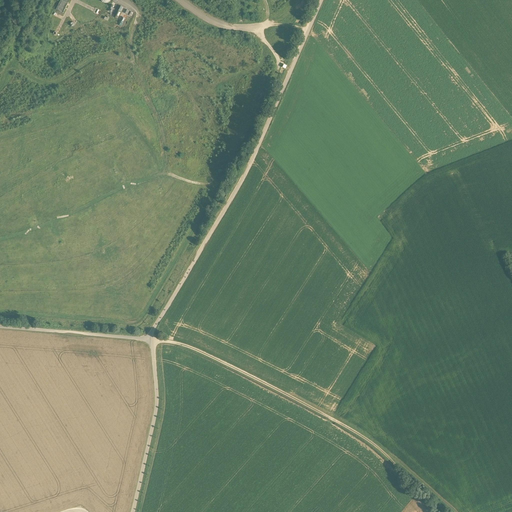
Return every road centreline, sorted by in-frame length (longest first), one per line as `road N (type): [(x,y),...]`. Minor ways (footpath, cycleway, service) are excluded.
road 1 (track): [(265,25),(259,29),(275,53),(273,81),(139,319),(0,310)]
road 2 (unclassified): [(320,0),(243,178),(149,339)]
road 3 (track): [(440,511),(344,425),(194,350),(149,339)]
road 4 (unclassified): [(132,511),(154,414),(149,339)]
road 5 (track): [(0,87),(12,68),(45,84),(87,61),(134,61)]
road 6 (unclassified): [(149,339),(0,328)]
